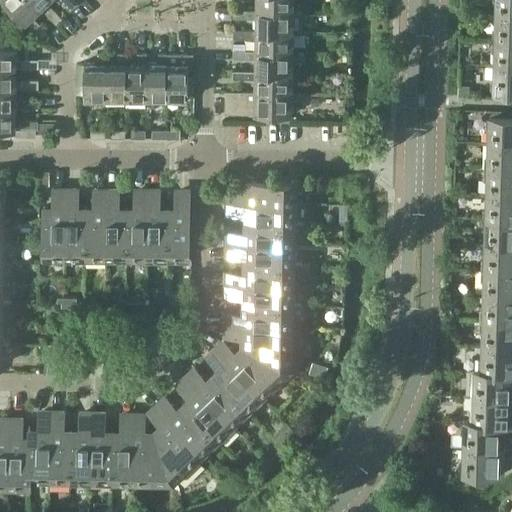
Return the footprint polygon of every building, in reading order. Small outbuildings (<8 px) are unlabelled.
[(40,7),(34,0),(4,0),(25,21),(26,21),(41,37),(47,31),(32,15),(40,7)] [(47,0),(34,0),(40,7),(56,23),(62,17),(46,1),(47,0)] [(62,0),(71,9),(77,3),(73,0),(62,0)] [(292,0),(256,0),(256,10),(293,10),(292,0)] [(511,0),(497,0),(497,14),(511,14),(511,0)] [(293,10),(256,10),(234,9),(234,17),(256,18),(256,30),(292,31),(302,31),(303,11),(293,10)] [(511,14),(497,14),(496,40),(511,40),(511,14)] [(292,31),(256,30),(233,29),(233,38),(256,38),(256,50),(292,51),(292,31)] [(511,40),(496,40),(496,65),(511,65),(511,40)] [(0,66),(16,67),(38,67),(38,59),(16,59),(16,45),(0,45),(0,66)] [(292,51),(256,50),(233,50),(233,58),(255,59),(255,71),(292,72),(292,51)] [(105,61),(106,52),(97,52),(97,61),(84,61),(84,64),(84,95),(84,97),(105,97),(105,61)] [(105,61),(105,97),(125,97),(126,61),(126,52),(118,52),(117,61),(105,61)] [(138,61),(126,61),(125,97),(146,97),(146,61),(146,52),(138,52),(138,61)] [(166,61),(167,61),(167,52),(158,52),(158,61),(146,61),(146,97),(166,97),(166,61)] [(179,61),(167,61),(166,61),(166,97),(187,98),(187,96),(188,76),(188,61),(187,61),(187,53),(179,53),(179,61)] [(511,65),(496,65),(495,92),(511,92),(511,65)] [(0,86),(16,87),(38,87),(38,79),(16,79),(16,67),(0,66),(0,86)] [(292,72),(255,71),(233,70),(233,79),(255,79),(255,91),(291,92),(292,72)] [(468,96),(468,86),(457,85),(457,96),(468,96)] [(0,107),(15,108),(38,108),(38,99),(15,99),(16,87),(0,86),(0,107)] [(291,92),(255,91),(225,91),(225,112),(269,113),(291,113),(291,92)] [(15,108),(0,107),(0,128),(15,129),(15,128),(36,128),(38,128),(38,120),(15,120),(15,108)] [(511,118),(490,118),(489,143),(511,144),(511,118)] [(36,137),(36,128),(15,128),(15,129),(15,137),(36,137)] [(91,130),(91,139),(105,139),(105,130),(91,130)] [(111,130),(111,139),(126,139),(126,130),(111,130)] [(166,139),(166,131),(152,130),(152,139),(166,139)] [(132,139),(146,139),(146,131),(132,131),(132,139)] [(180,131),(166,131),(166,139),(180,139),(180,131)] [(511,144),(489,143),(489,168),(511,169),(511,144)] [(511,169),(489,168),(488,194),(511,194),(511,169)] [(277,181),(277,172),(260,171),(260,181),(277,181)] [(230,189),(230,201),(296,203),(296,181),(277,181),(260,181),(245,180),(245,190),(230,189)] [(65,256),(65,191),(53,190),(53,205),(44,205),(44,256),(65,256)] [(65,191),(65,256),(85,256),(86,206),(77,206),(77,191),(65,191)] [(94,206),(86,206),(85,256),(106,256),(106,191),(94,191),(94,206)] [(106,191),(106,256),(126,257),(127,206),(118,206),(118,191),(106,191)] [(127,206),(126,257),(147,257),(147,191),(135,191),(135,206),(127,206)] [(159,191),(147,191),(147,257),(167,257),(167,206),(159,206),(159,191)] [(167,206),(167,257),(188,257),(189,191),(176,191),(176,206),(167,206)] [(511,194),(488,194),(487,219),(511,219),(511,194)] [(296,203),(230,201),(230,213),(245,214),(245,222),(295,223),(296,203)] [(511,219),(487,219),(486,245),(511,245),(511,219)] [(230,230),(229,242),(295,243),(295,223),(245,222),(245,230),(230,230)] [(295,243),(229,242),(229,254),(244,254),(244,263),(294,264),(295,243)] [(511,245),(486,245),(486,269),(511,270),(511,245)] [(229,271),(229,283),(294,284),(294,264),(244,263),(244,271),(229,271)] [(511,270),(486,269),(485,295),(511,295),(511,270)] [(294,284),(229,283),(228,295),(243,295),(243,304),(293,305),(294,284)] [(168,296),(157,295),(157,305),(168,305),(168,296)] [(511,295),(485,295),(484,320),(511,320),(511,295)] [(65,297),(65,307),(76,307),(76,297),(65,297)] [(228,312),(228,324),(293,325),(293,305),(243,304),(243,312),(228,312)] [(511,320),(484,320),(484,345),(511,345),(511,320)] [(292,367),(293,325),(228,324),(228,333),(237,336),(242,336),(243,345),(292,367)] [(292,367),(243,345),(236,351),(232,346),(223,343),(217,348),(262,395),(292,367)] [(511,345),(484,345),(483,371),(475,371),(511,372),(511,345)] [(262,395),(217,348),(209,357),(219,367),(213,373),(247,410),(262,395)] [(312,361),(308,373),(324,378),(327,366),(312,361)] [(247,410),(213,373),(206,379),(196,369),(187,377),(232,424),(247,410)] [(511,372),(475,371),(474,396),(511,397),(511,372)] [(232,424),(187,377),(179,385),(189,396),(183,402),(218,438),(232,424)] [(511,397),(474,396),(473,421),(465,421),(465,422),(506,424),(511,423),(511,397)] [(167,397),(158,405),(203,452),(218,438),(183,402),(177,408),(167,397)] [(203,452),(158,405),(145,415),(157,428),(152,434),(173,481),(203,452)] [(30,435),(29,478),(50,478),(51,413),(39,412),(39,427),(30,427),(30,435)] [(64,413),(51,413),(50,478),(70,479),(72,428),(63,428),(64,413)] [(80,428),(72,428),(70,479),(90,479),(92,414),(80,413),(80,428)] [(92,414),(90,479),(111,480),(113,429),(104,429),(104,414),(92,414)] [(113,429),(111,480),(132,480),(134,415),(122,414),(121,429),(113,429)] [(145,415),(134,415),(132,480),(173,481),(152,434),(144,433),(145,415)] [(0,485),(8,485),(10,420),(0,419),(0,485)] [(22,420),(10,420),(8,485),(29,486),(29,478),(30,435),(22,435),(22,420)] [(465,422),(464,448),(511,448),(511,437),(505,438),(506,424),(465,422)] [(281,428),(273,436),(281,444),(289,436),(281,428)] [(511,448),(464,448),(464,473),(504,474),(505,459),(511,459),(511,448)] [(494,483),(494,474),(485,474),(485,482),(494,483)]
